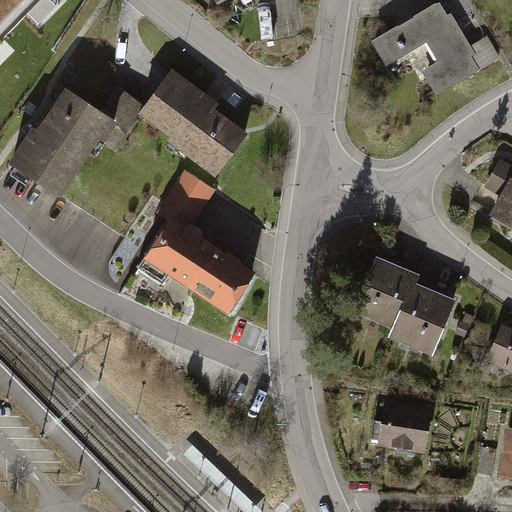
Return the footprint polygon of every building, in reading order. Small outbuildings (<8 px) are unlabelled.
[(0,0),(0,38),(26,12),(38,24),(60,2),(58,0),(0,0)] [(443,6),(374,46),(388,70),(409,58),(423,83),(429,79),(442,100),(504,63),(489,38),(473,47),(455,16),(450,19),(443,6)] [(172,71),(137,117),(169,141),(166,144),(215,180),(248,136),(214,111),(218,106),(172,71)] [(123,124),(71,89),(42,133),(37,129),(12,166),(65,201),(105,141),(109,144),(123,124)] [(511,166),(504,162),(481,200),(498,209),(491,221),(511,233),(511,237),(511,239),(511,240),(511,166)] [(216,189),(185,169),(157,211),(168,218),(171,214),(191,227),(216,189)] [(185,284),(213,242),(191,227),(171,214),(168,218),(143,256),(185,284)] [(227,311),(255,269),(213,242),(185,284),(227,311)] [(423,279),(377,260),(353,317),(396,335),(392,344),(436,362),(460,304),(419,287),(423,279)] [(511,329),(506,327),(489,368),(511,377),(511,329)] [(437,411),(385,404),(378,451),(430,458),(437,411)] [(511,430),(509,430),(500,481),(511,483),(511,430)] [(194,444),(185,454),(246,511),(261,511),(264,510),(194,444)]
